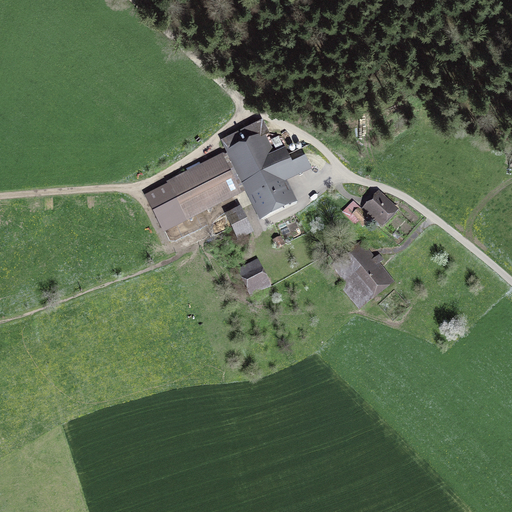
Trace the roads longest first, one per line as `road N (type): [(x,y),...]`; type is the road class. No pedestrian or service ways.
road 1 (track): [(511,284),(405,198),(250,109),(140,0)]
road 2 (track): [(0,198),(142,185),(210,150),(250,109)]
